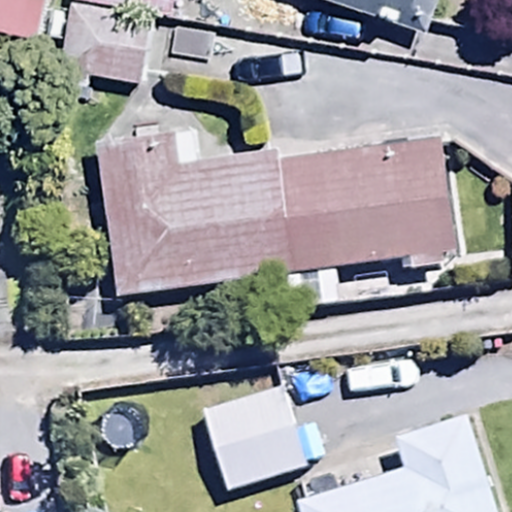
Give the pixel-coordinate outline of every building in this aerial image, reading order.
[(0,0),(0,31),(35,40),(44,0),(0,0)] [(149,11),(79,0),(67,0),(55,83),(88,88),(90,76),(138,84),(149,11)] [(171,0),(79,0),(149,11),(169,14),(171,0)] [(438,0),(341,0),(427,32),(438,0)] [(189,130),(93,145),(117,302),(282,277),(287,310),(342,302),(337,270),(395,261),(396,269),(446,261),(445,254),(460,251),(443,138),(276,163),(273,147),(194,160),(189,130)] [(281,382),(196,410),(225,495),(310,466),(281,382)] [(298,511),(494,511),(463,416),(397,436),(407,467),(295,500),(298,511)]
